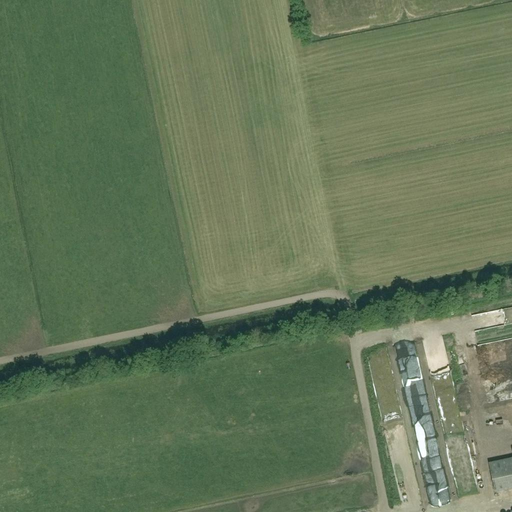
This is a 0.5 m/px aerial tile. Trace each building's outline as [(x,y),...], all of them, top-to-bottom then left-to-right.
[(403,350),(405,358),(412,356),(410,348),(403,350)] [(444,393),(447,416),(455,415),(451,392),(444,393)] [(477,432),(473,415),(465,417),(469,434),(477,432)] [(447,439),(467,439),(466,431),(447,432),(447,439)] [(511,458),(489,464),(496,493),(511,489),(511,458)]
